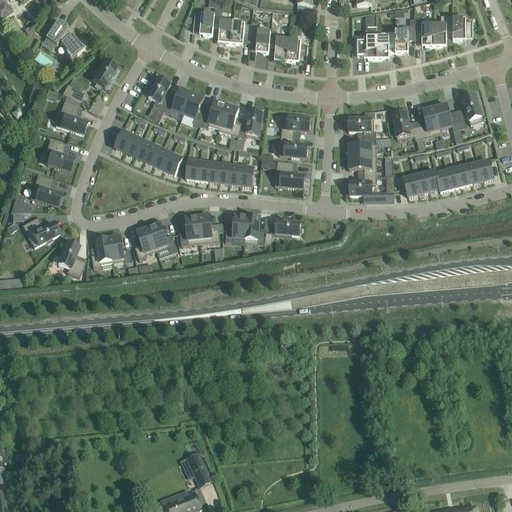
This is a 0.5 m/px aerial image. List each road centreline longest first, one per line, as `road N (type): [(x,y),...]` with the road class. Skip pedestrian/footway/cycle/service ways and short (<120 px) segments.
road 1 (residential): [(326,213),(202,202),(81,223),(77,206),(91,158),(150,48)]
road 2 (primary): [(511,262),(414,272),(176,319)]
road 3 (primary): [(176,319),(511,291)]
road 4 (residential): [(150,48),(245,89),(330,98)]
road 5 (residential): [(511,190),(429,212),(326,213)]
road 6 (residential): [(326,511),(511,479)]
road 7 (primary): [(176,319),(0,333)]
road 8 (residential): [(330,98),(398,92),(496,65)]
